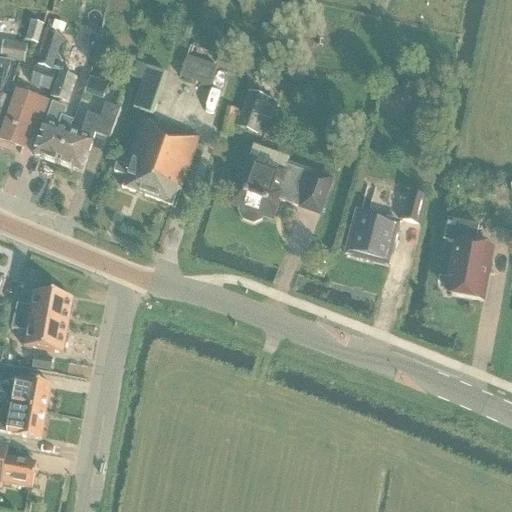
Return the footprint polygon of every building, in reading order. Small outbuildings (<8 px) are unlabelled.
[(96,28),(101,15),(90,11),(85,24),(96,28)] [(45,26),(32,22),(26,41),(39,45),(45,26)] [(63,40),(49,35),(39,66),(53,71),(63,40)] [(28,46),(4,42),(2,60),(26,63),(28,46)] [(218,67),(188,57),(181,77),(211,87),(218,67)] [(0,93),(3,94),(13,64),(0,61),(0,93)] [(152,117),(167,75),(137,64),(131,79),(142,83),(133,110),(152,117)] [(57,75),(38,68),(32,85),(51,92),(57,75)] [(78,79),(60,73),(52,98),(69,104),(78,79)] [(401,90),(384,86),(379,103),(397,107),(401,90)] [(35,136),(47,105),(26,97),(28,93),(22,91),(21,95),(18,94),(0,140),(0,141),(22,150),(28,134),(35,136)] [(278,103),(249,92),(237,128),(258,135),(264,118),(272,121),(278,103)] [(34,156),(57,165),(70,130),(60,127),(66,109),(53,105),(45,126),(34,156)] [(70,130),(57,165),(82,174),(96,136),(110,141),(121,111),(105,105),(100,119),(88,115),(81,134),(70,130)] [(161,129),(145,123),(129,169),(117,165),(114,173),(126,177),(122,189),(172,207),(178,191),(181,192),(200,139),(162,126),(161,129)] [(333,181),(313,174),(312,177),(287,167),(286,171),(250,158),(242,180),(240,179),(230,206),(239,209),(238,213),(242,221),(253,225),(262,221),(263,217),(272,221),(281,195),(303,203),(300,209),(320,216),(333,181)] [(427,191),(414,188),(412,194),(411,194),(403,223),(420,227),(427,198),(426,197),(427,191)] [(355,214),(357,215),(347,252),(374,259),(373,264),(389,268),(400,225),(373,218),(378,200),(360,196),(355,214)] [(448,277),(454,278),(450,296),(482,302),(492,250),(475,246),(479,226),(447,220),(443,241),(455,243),(448,277)] [(73,300),(33,293),(30,308),(17,306),(14,318),(68,328),(73,300)] [(14,310),(1,307),(0,310),(0,334),(8,337),(14,310)] [(68,328),(14,318),(12,330),(26,333),(23,348),(63,355),(68,328)] [(52,360),(37,358),(35,369),(50,372),(52,360)] [(0,405),(46,414),(51,387),(21,381),(20,391),(16,390),(0,387),(0,405)] [(0,433),(11,436),(41,441),(46,414),(0,405),(0,433)] [(58,451),(58,439),(44,440),(44,451),(58,451)] [(0,449),(0,488),(1,489),(2,485),(32,491),(36,465),(7,460),(8,451),(0,449)]
